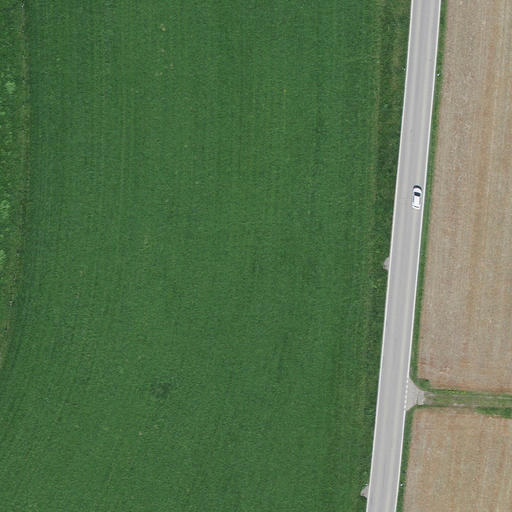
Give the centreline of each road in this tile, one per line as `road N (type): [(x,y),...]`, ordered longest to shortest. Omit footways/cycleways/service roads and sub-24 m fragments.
road 1 (tertiary): [(381,511),(426,0)]
road 2 (track): [(392,394),(511,401)]
